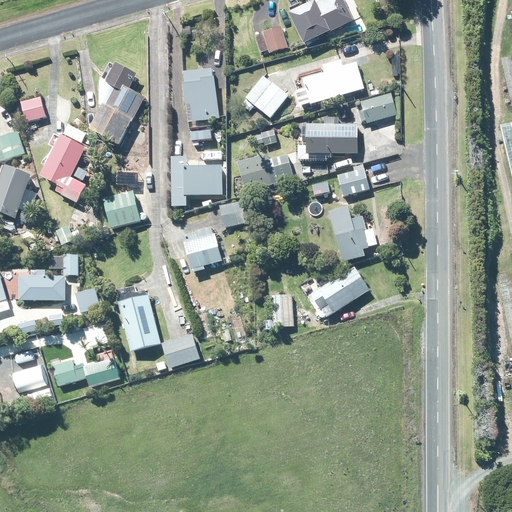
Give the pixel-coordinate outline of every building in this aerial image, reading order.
[(307,47),(356,23),(344,0),(329,0),(320,5),(319,3),(314,5),(307,9),(292,16),(307,47)] [(401,16),(409,16),(409,7),(400,7),(401,16)] [(270,51),(271,54),(289,49),(282,27),(281,28),(256,36),(262,54),(270,51)] [(362,78),(360,68),(358,65),(345,68),(343,62),(325,68),(325,69),(309,74),(310,77),(305,78),(306,81),(309,90),(298,93),(301,105),(301,107),(312,104),(313,106),(366,91),(366,89),(362,78)] [(182,73),(189,123),(218,119),(211,69),(182,73)] [(290,97),(289,96),(265,77),(247,100),(272,120),(276,115),(284,105),(286,102),(290,97)] [(126,138),(146,100),(114,84),(102,108),(106,110),(100,120),(94,133),(100,136),(121,147),(126,138)] [(368,121),(369,125),(399,116),(393,95),(363,104),(365,112),(360,113),(363,122),(368,121)] [(45,98),(25,103),(30,123),(50,118),(45,98)] [(343,116),(344,118),(351,117),(348,104),(340,106),(343,116)] [(344,126),(342,126),(336,126),(336,120),(326,119),(326,122),(326,126),(314,126),(309,126),(309,155),(360,155),(360,152),(360,132),(360,126),(352,125),(348,126),(344,126)] [(65,135),(83,144),(87,134),(70,126),(65,135)] [(189,131),(191,151),(209,149),(207,129),(189,131)] [(19,133),(0,139),(0,163),(26,154),(19,133)] [(265,145),(271,144),(270,139),(264,141),(263,136),(256,137),(258,146),(265,144),(265,145)] [(73,179),(88,150),(64,138),(63,139),(49,168),(43,179),(61,188),(59,192),(65,196),(64,197),(79,205),(88,187),(73,179)] [(248,194),(293,180),(286,155),(266,161),(265,157),(239,164),(248,194)] [(170,158),(171,208),(184,208),(184,198),(222,197),(222,167),(186,167),(186,158),(170,158)] [(368,191),(371,190),(364,165),(348,169),(350,174),(340,177),(343,190),(345,194),(345,198),(350,196),(351,196),(366,192),(368,191)] [(28,194),(34,180),(34,179),(9,168),(9,170),(1,167),(0,168),(0,187),(2,188),(0,193),(0,213),(8,217),(17,220),(24,204),(35,208),(37,203),(40,198),(35,196),(28,194)] [(122,172),(121,184),(141,186),(142,173),(122,172)] [(331,194),(330,191),(329,184),(327,184),(316,187),(314,187),(316,197),(324,195),(329,194),(331,194)] [(143,223),(143,222),(136,193),(129,195),(121,197),(115,198),(106,200),(113,230),(143,223)] [(226,229),(251,223),(247,202),(221,208),(226,229)] [(356,216),(354,217),(352,217),(350,209),(331,214),(345,263),(366,257),(365,251),(371,249),(363,221),(361,214),(356,216)] [(58,233),(64,247),(83,238),(77,225),(69,229),(68,228),(58,233)] [(195,275),(202,273),(206,272),(205,268),(224,263),(216,235),(215,236),(213,231),(185,238),(190,255),(195,275)] [(67,276),(78,276),(80,276),(80,256),(65,256),(65,276),(67,276)] [(336,315),(371,292),(355,268),(314,296),(329,318),(335,314),(336,315)] [(0,305),(10,303),(2,273),(0,273),(0,305)] [(67,278),(47,277),(22,277),(21,302),(67,302),(67,278)] [(100,289),(80,294),(86,315),(105,310),(100,289)] [(163,346),(150,296),(148,297),(147,292),(122,298),(123,304),(121,304),(134,353),(163,346)] [(295,324),(294,305),(293,295),(272,297),(275,329),(295,328),(295,324)] [(73,339),(74,347),(106,340),(105,332),(73,339)] [(194,336),(164,345),(172,370),(202,361),(194,336)] [(93,388),(121,381),(114,351),(102,354),(104,365),(88,369),(93,388)] [(74,362),(54,368),(60,388),(80,382),(74,362)] [(158,365),(160,371),(167,369),(165,363),(158,365)] [(10,378),(0,381),(0,394),(14,389),(10,378)] [(56,398),(51,378),(43,380),(46,391),(31,395),(33,404),(56,398)]
